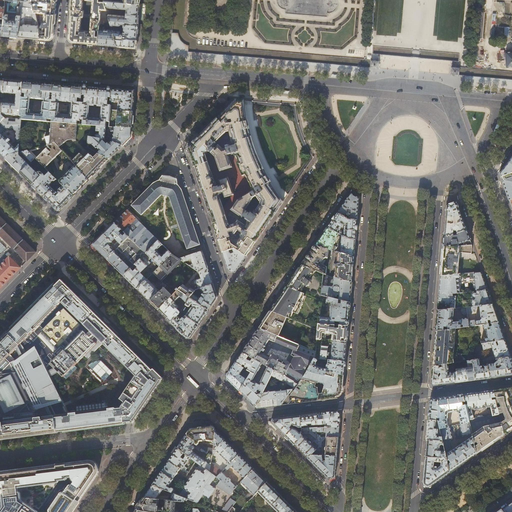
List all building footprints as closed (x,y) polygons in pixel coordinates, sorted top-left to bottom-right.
[(5,0),(4,14),(21,15),(22,6),(34,7),(32,0),(30,0),(5,0)] [(41,38),(49,39),(54,35),(56,5),(56,0),(32,0),(34,7),(35,12),(37,11),(45,12),(44,20),(43,20),(43,24),(42,24),(41,26),(44,26),(43,30),(39,30),(41,38)] [(71,0),(70,25),(69,33),(69,36),(73,41),(87,42),(98,43),(99,35),(99,34),(96,33),(96,28),(99,28),(100,24),(102,9),(107,10),(106,6),(105,1),(99,0),(98,0),(71,0)] [(109,0),(104,0),(105,1),(106,6),(127,8),(126,15),(108,14),(110,18),(111,24),(120,24),(121,24),(121,23),(124,23),(138,24),(139,13),(140,3),(109,0)] [(39,30),(35,12),(34,7),(22,6),(21,15),(20,20),(22,20),(22,18),(23,17),(24,17),(25,16),(26,14),(32,14),(32,17),(33,17),(34,18),(35,20),(35,21),(35,25),(24,23),(24,24),(23,25),(20,25),(18,36),(29,37),(41,38),(39,30)] [(21,15),(4,14),(4,17),(3,35),(10,36),(18,36),(20,25),(20,20),(21,15)] [(138,31),(138,24),(124,23),(123,32),(124,33),(123,34),(123,35),(127,35),(126,37),(137,38),(137,33),(138,31)] [(99,28),(99,34),(99,35),(98,43),(105,44),(118,45),(113,30),(113,29),(99,28)] [(122,31),(113,30),(118,45),(125,46),(136,47),(137,38),(126,37),(127,35),(123,35),(123,34),(123,33),(122,33),(121,33),(122,31)] [(370,68),(378,69),(379,61),(377,60),(371,60),(370,66),(370,68)] [(455,75),(459,76),(459,75),(459,74),(459,67),(452,67),(451,67),(451,75),(455,75)] [(16,97),(17,97),(16,104),(3,103),(2,106),(2,114),(20,116),(22,98),(23,81),(15,80),(5,79),(3,93),(10,94),(14,94),(16,94),(16,97)] [(39,82),(23,81),(22,98),(20,116),(20,120),(21,120),(50,122),(53,84),(39,82)] [(79,123),(80,119),(83,86),(67,85),(53,84),(50,122),(79,124),(79,123)] [(80,119),(83,120),(83,124),(79,123),(79,124),(98,126),(109,127),(110,110),(111,107),(111,102),(112,89),(91,87),(83,86),(80,119)] [(124,90),(112,89),(111,102),(115,102),(116,101),(119,101),(118,110),(133,112),(133,104),(134,91),(124,90)] [(276,192),(272,187),(269,183),(270,182),(267,176),(263,168),(260,162),(256,153),(250,132),(248,121),(246,122),(244,100),(243,100),(236,99),(226,109),(209,127),(201,134),(187,149),(191,161),(198,180),(204,199),(211,218),(214,228),(218,240),(228,237),(230,237),(229,232),(233,231),(235,234),(236,232),(237,230),(256,242),(269,223),(283,202),(279,197),(276,192)] [(117,110),(110,110),(109,127),(121,128),(121,125),(125,125),(125,128),(132,129),(132,120),(133,112),(118,110),(117,110)] [(19,153),(21,120),(20,120),(5,118),(0,123),(0,153),(6,159),(9,156),(19,153)] [(79,124),(50,122),(21,120),(19,153),(21,152),(28,151),(40,147),(47,145),(55,143),(57,145),(58,144),(59,142),(58,140),(63,138),(72,140),(83,152),(87,155),(85,158),(89,163),(81,171),(89,180),(98,171),(109,159),(98,153),(88,147),(88,144),(89,137),(96,138),(97,135),(97,132),(98,126),(79,124)] [(109,127),(98,126),(97,132),(100,133),(100,136),(97,135),(96,138),(103,140),(113,141),(122,146),(123,145),(123,144),(131,136),(131,132),(132,129),(125,128),(121,128),(109,127)] [(133,139),(133,132),(131,132),(131,136),(123,144),(123,145),(125,147),(133,139)] [(103,140),(96,138),(89,137),(88,144),(92,144),(96,149),(97,148),(100,151),(98,153),(109,159),(114,154),(122,146),(113,141),(111,144),(110,143),(108,144),(107,144),(105,142),(104,141),(104,142),(103,141),(103,140)] [(61,150),(57,145),(55,143),(47,145),(48,148),(37,158),(31,151),(40,149),(40,147),(28,151),(35,158),(40,163),(45,168),(62,151),(61,150)] [(61,150),(62,151),(69,158),(70,160),(74,164),(76,166),(83,160),(68,143),(61,150)] [(35,158),(28,151),(21,152),(22,153),(31,162),(35,158)] [(22,153),(21,152),(19,153),(9,156),(6,159),(12,166),(20,173),(29,165),(20,156),(22,153)] [(511,156),(509,161),(508,163),(503,168),(503,169),(499,173),(501,177),(511,173),(511,156)] [(36,172),(34,170),(40,163),(35,158),(31,162),(29,165),(20,173),(26,179),(32,186),(41,177),(44,174),(39,169),(36,172)] [(77,167),(76,166),(59,182),(60,183),(64,186),(73,196),(76,192),(84,185),(89,180),(81,171),(79,169),(77,167)] [(59,182),(48,171),(45,174),(44,174),(41,177),(32,186),(37,190),(50,203),(58,211),(65,204),(66,203),(73,196),(64,186),(62,188),(61,187),(58,190),(59,191),(58,193),(56,192),(49,185),(53,181),(54,182),(55,183),(57,185),(56,185),(58,185),(60,183),(59,182)] [(177,185),(176,184),(177,179),(176,179),(176,176),(170,175),(164,173),(163,176),(162,176),(161,180),(158,181),(152,184),(131,205),(141,215),(161,195),(162,194),(162,195),(163,195),(168,196),(169,196),(187,249),(200,244),(182,191),(180,188),(177,185)] [(511,173),(501,177),(502,182),(507,194),(509,200),(511,199),(511,173)] [(360,194),(352,189),(341,205),(342,206),(343,205),(351,193),(354,195),(359,198),(360,194)] [(358,210),(359,198),(354,195),(351,193),(343,205),(342,206),(337,213),(349,219),(357,220),(358,210)] [(462,216),(457,202),(446,206),(445,220),(444,237),(450,236),(453,235),(453,232),(456,231),(457,233),(467,230),(462,216)] [(158,241),(144,227),(127,210),(120,217),(114,223),(129,237),(146,254),(158,241)] [(337,213),(333,220),(328,228),(338,233),(340,234),(348,238),(355,240),(357,226),(357,220),(349,219),(337,213)] [(0,216),(0,234),(27,262),(36,252),(0,216)] [(144,227),(158,241),(162,245),(168,250),(172,254),(178,247),(153,222),(151,224),(149,222),(144,227)] [(108,229),(103,234),(111,242),(115,238),(117,241),(114,244),(118,248),(129,237),(114,223),(108,229)] [(336,246),(334,246),(334,245),(333,245),(333,244),(334,244),(335,243),(338,233),(328,228),(322,235),(315,245),(332,250),(335,251),(335,250),(336,246)] [(249,251),(256,242),(237,230),(236,232),(240,235),(240,237),(241,238),(235,246),(231,243),(228,237),(218,240),(222,252),(229,250),(233,249),(235,248),(246,256),(249,251)] [(467,230),(457,233),(453,235),(450,236),(444,237),(443,242),(443,248),(457,246),(458,244),(462,243),(463,246),(472,245),(469,237),(467,230)] [(103,234),(101,236),(93,244),(92,245),(93,245),(97,249),(100,252),(107,259),(118,248),(114,244),(111,242),(103,234)] [(355,248),(355,240),(348,238),(340,234),(339,239),(342,239),(341,251),(335,250),(335,251),(337,252),(354,257),(355,248)] [(93,244),(101,236),(100,235),(92,243),(92,244),(93,244)] [(115,268),(124,276),(146,254),(129,237),(118,248),(107,259),(113,265),(115,268)] [(158,241),(146,254),(124,276),(130,283),(137,289),(147,279),(140,273),(150,263),(148,260),(151,258),(159,266),(172,254),(168,250),(163,255),(161,255),(158,251),(158,250),(162,245),(158,241)] [(332,250),(315,245),(313,249),(306,260),(302,265),(316,271),(323,274),(326,274),(327,266),(323,265),(323,264),(322,264),(326,258),(327,259),(328,252),(332,253),(332,250)] [(472,245),(463,246),(457,246),(443,248),(442,264),(441,276),(457,274),(458,252),(472,253),(472,245)] [(231,254),(229,250),(222,252),(229,272),(235,273),(239,267),(246,256),(235,248),(233,249),(234,253),(231,254)] [(202,251),(198,252),(191,255),(179,259),(182,261),(184,262),(191,260),(192,263),(190,266),(197,271),(198,271),(208,268),(206,263),(203,255),(202,251)] [(354,261),(354,257),(337,252),(336,261),(335,261),(335,264),(336,264),(336,265),(335,265),(334,266),(335,267),(334,277),(343,280),(343,281),(352,282),(352,274),(354,261)] [(179,259),(172,254),(159,266),(153,273),(156,276),(162,281),(182,261),(179,259)] [(0,288),(21,268),(9,257),(0,265),(0,288)] [(315,272),(316,271),(302,265),(299,269),(291,281),(288,286),(297,291),(300,292),(305,284),(308,286),(309,286),(310,283),(310,282),(308,280),(314,272),(315,272)] [(209,273),(208,268),(198,271),(199,274),(198,274),(197,275),(196,276),(196,277),(196,278),(195,279),(196,281),(194,281),(195,284),(197,284),(198,289),(213,284),(212,280),(209,273)] [(471,278),(474,278),(475,292),(481,291),(487,289),(484,280),(481,272),(471,273),(471,278)] [(457,274),(441,276),(440,284),(439,293),(449,294),(453,294),(459,293),(458,279),(461,279),(460,274),(457,274)] [(351,292),(352,282),(343,281),(343,280),(334,277),(333,279),(332,279),(331,280),(331,283),(332,284),(333,285),(332,286),(328,286),(322,285),(321,296),(328,297),(334,299),(334,295),(335,295),(335,297),(337,297),(337,295),(339,295),(339,300),(350,303),(351,292)] [(147,279),(137,289),(143,295),(150,302),(160,292),(156,288),(157,287),(151,281),(150,282),(147,279)] [(0,439),(25,436),(56,433),(96,427),(125,424),(124,422),(130,421),(132,423),(133,423),(133,422),(147,402),(162,380),(163,378),(153,369),(152,370),(117,335),(118,334),(110,326),(109,327),(105,323),(100,318),(101,316),(80,296),(79,297),(61,280),(56,285),(54,284),(49,289),(32,306),(31,308),(12,327),(6,333),(0,339),(0,439)] [(217,296),(213,284),(198,289),(196,290),(195,291),(190,298),(209,311),(213,305),(217,299),(217,298),(217,296)] [(176,290),(177,291),(178,290),(190,298),(195,291),(192,290),(192,289),(191,289),(190,289),(189,290),(185,288),(186,287),(185,287),(183,285),(179,289),(178,288),(176,290)] [(166,286),(164,288),(160,292),(150,302),(154,306),(158,310),(172,296),(169,292),(171,290),(166,286)] [(305,294),(300,292),(297,291),(288,286),(279,299),(271,311),(287,317),(289,318),(292,311),(298,314),(303,302),(301,301),(305,294)] [(490,297),(487,289),(481,291),(475,292),(471,292),(472,296),(469,296),(469,297),(469,300),(472,300),(472,307),(493,304),(490,297)] [(177,291),(172,296),(158,310),(165,317),(171,323),(177,317),(181,313),(183,310),(182,309),(180,311),(176,308),(177,307),(177,306),(177,305),(176,305),(175,303),(175,302),(180,297),(187,303),(190,298),(178,290),(177,291)] [(455,308),(456,296),(455,296),(453,296),(453,295),(453,294),(449,294),(439,293),(439,298),(438,302),(445,303),(446,304),(451,305),(450,309),(454,308),(455,308)] [(349,313),(350,303),(339,300),(334,299),(328,297),(326,303),(330,303),(329,317),(322,317),(321,317),(320,318),(320,319),(320,324),(323,325),(348,326),(349,313)] [(190,298),(187,303),(186,305),(188,307),(189,307),(190,307),(191,308),(186,316),(199,325),(202,321),(209,311),(190,298)] [(472,307),(467,307),(468,319),(469,319),(469,314),(470,314),(470,312),(474,311),(476,308),(480,308),(481,318),(480,320),(475,320),(468,321),(469,326),(478,325),(499,322),(495,312),(493,304),(472,307)] [(457,320),(458,322),(453,322),(454,308),(450,309),(438,310),(437,320),(436,331),(456,328),(469,326),(468,321),(468,319),(467,307),(461,308),(461,312),(461,313),(462,314),(463,315),(464,315),(465,315),(466,318),(458,319),(457,320)] [(282,329),(287,317),(271,311),(269,313),(266,318),(259,328),(278,336),(281,329),(282,329)] [(110,326),(101,316),(100,318),(105,323),(109,327),(110,326)] [(181,321),(177,317),(171,323),(178,329),(183,335),(187,338),(190,338),(195,331),(199,325),(186,316),(185,316),(181,321)] [(499,322),(478,325),(478,327),(483,326),(483,330),(486,330),(487,337),(484,338),(485,340),(481,341),(482,343),(482,344),(505,340),(502,329),(499,322)] [(347,333),(348,326),(323,325),(320,324),(319,324),(316,345),(322,346),(328,346),(329,344),(329,340),(326,339),(327,334),(332,334),(332,340),(347,342),(347,333)] [(307,371),(314,358),(315,358),(316,352),(278,336),(259,328),(256,333),(248,344),(242,353),(250,357),(253,358),(262,364),(265,365),(268,367),(274,370),(294,381),(293,382),(298,385),(307,371)] [(456,328),(436,331),(435,340),(434,358),(433,366),(448,364),(452,363),(463,361),(462,353),(457,353),(457,355),(454,355),(456,328)] [(329,339),(329,340),(329,344),(333,344),(332,356),(329,356),(330,353),(327,353),(328,346),(322,346),(316,345),(316,349),(319,349),(320,348),(320,347),(321,347),(320,359),(326,359),(345,362),(346,352),(347,342),(332,340),(329,339)] [(494,355),(485,358),(486,361),(493,360),(496,359),(511,357),(508,347),(505,340),(482,344),(484,350),(492,347),(494,355)] [(485,358),(484,350),(482,344),(476,344),(475,354),(468,354),(467,361),(472,360),(479,359),(482,358),(483,358),(485,358)] [(248,360),(250,357),(242,353),(239,358),(236,363),(244,368),(246,369),(249,371),(251,372),(256,375),(258,371),(259,371),(261,367),(260,367),(262,364),(253,358),(251,361),(250,361),(248,360)] [(511,359),(511,357),(496,359),(497,361),(495,363),(493,363),(493,360),(486,361),(487,365),(490,378),(495,377),(503,376),(511,375),(511,359)] [(345,362),(326,359),(326,363),(327,363),(326,368),(315,365),(316,362),(316,361),(317,361),(317,360),(317,359),(316,359),(315,358),(314,358),(307,371),(325,376),(326,371),(344,375),(344,368),(345,362)] [(479,359),(472,360),(476,380),(478,380),(482,379),(486,379),(490,378),(487,365),(483,365),(483,367),(482,368),(481,368),(481,366),(479,359)] [(464,382),(476,380),(472,360),(467,361),(468,367),(456,369),(456,372),(453,372),(455,383),(464,382)] [(463,361),(452,363),(453,369),(455,369),(454,367),(464,366),(463,361)] [(240,374),(244,368),(236,363),(231,369),(227,375),(227,377),(228,379),(233,384),(240,391),(242,387),(247,379),(244,377),(245,376),(243,375),(242,376),(240,374)] [(447,374),(447,372),(449,372),(448,364),(433,366),(432,376),(432,384),(433,386),(442,385),(455,383),(453,372),(451,373),(450,374),(447,374)] [(272,376),(274,370),(268,367),(260,385),(253,381),(256,375),(251,372),(249,376),(247,379),(242,387),(240,391),(249,400),(252,403),(256,407),(263,393),(266,387),(270,379),(272,376)] [(293,388),(292,390),(263,393),(256,407),(257,408),(272,406),(281,405),(292,390),(294,390),(298,385),(293,382),(294,381),(274,370),(272,376),(293,388)] [(343,387),(344,375),(326,371),(325,376),(307,371),(298,385),(294,390),(292,390),(281,405),(318,401),(319,396),(318,395),(318,393),(318,392),(317,390),(317,388),(317,387),(315,387),(316,383),(310,381),(310,380),(316,381),(323,383),(326,384),(323,396),(335,398),(337,398),(338,398),(339,397),(340,396),(341,395),(342,394),(342,393),(343,387)] [(319,396),(318,401),(320,401),(328,400),(339,398),(342,395),(342,393),(342,394),(341,395),(340,396),(339,397),(338,398),(337,398),(335,398),(323,396),(326,384),(323,383),(324,385),(323,393),(319,394),(319,396)] [(511,394),(510,388),(494,390),(499,414),(501,422),(504,435),(511,429),(511,412),(511,411),(508,401),(510,400),(510,399),(511,396),(511,394)] [(484,391),(463,394),(469,420),(474,418),(472,409),(474,409),(475,409),(475,410),(487,408),(487,407),(491,407),(493,415),(499,414),(494,390),(484,391)] [(469,420),(463,394),(439,398),(437,398),(437,399),(436,399),(433,399),(430,401),(429,410),(429,420),(436,420),(438,421),(440,429),(449,427),(448,421),(448,413),(450,412),(456,411),(458,412),(461,424),(469,422),(469,420)] [(309,414),(300,415),(301,427),(301,429),(307,428),(307,424),(311,424),(311,425),(323,425),(324,424),(323,421),(326,421),(326,423),(326,424),(325,424),(325,427),(339,427),(340,422),(340,414),(338,411),(328,412),(309,414)] [(276,429),(277,428),(280,431),(285,436),(293,428),(291,427),(292,425),(293,425),(299,428),(301,427),(300,415),(285,417),(273,419),(272,421),(271,422),(270,424),(276,429)] [(436,426),(436,420),(429,420),(428,427),(427,440),(443,441),(442,437),(437,436),(438,434),(438,433),(438,430),(438,429),(435,429),(435,427),(436,426)] [(472,435),(469,422),(461,424),(449,427),(440,429),(442,437),(443,441),(444,445),(445,451),(451,448),(450,446),(450,445),(450,443),(450,442),(451,440),(453,439),(470,434),(471,437),(446,454),(447,458),(450,472),(477,454),(472,435)] [(504,435),(501,422),(484,426),(472,435),(477,454),(504,435)] [(189,431),(187,435),(195,440),(195,444),(199,446),(199,447),(212,455),(212,452),(213,448),(205,447),(199,442),(200,441),(206,441),(214,442),(216,430),(213,428),(211,426),(200,428),(191,429),(189,431)] [(339,433),(339,427),(325,427),(317,427),(307,428),(301,429),(301,434),(309,433),(319,441),(323,437),(321,437),(316,433),(316,431),(320,432),(326,432),(326,437),(338,437),(339,433)] [(296,430),(293,428),(285,436),(287,438),(289,440),(292,442),(294,445),(303,436),(301,434),(301,433),(300,433),(296,430)] [(219,434),(216,430),(214,442),(213,448),(212,452),(225,439),(219,434)] [(298,448),(301,452),(308,458),(311,455),(319,447),(319,441),(309,433),(301,434),(303,436),(294,445),(298,448)] [(198,448),(199,446),(195,444),(195,440),(187,435),(182,441),(178,448),(190,457),(200,465),(209,472),(211,463),(212,455),(199,447),(199,448),(199,450),(201,451),(203,451),(208,454),(204,460),(194,452),(193,450),(195,448),(198,450),(198,449),(198,448)] [(323,437),(319,441),(319,447),(311,455),(322,455),(326,456),(337,456),(338,447),(338,437),(326,437),(323,437)] [(231,445),(225,439),(212,452),(212,455),(216,451),(227,462),(226,464),(228,466),(239,454),(231,445)] [(444,445),(443,441),(427,440),(426,448),(425,456),(447,458),(446,454),(445,451),(440,451),(440,446),(442,445),(444,445)] [(178,448),(175,446),(171,453),(173,454),(169,461),(180,469),(182,466),(184,467),(190,457),(178,448)] [(245,460),(239,454),(228,466),(227,466),(225,469),(227,471),(231,466),(244,479),(254,468),(245,460)] [(323,461),(322,455),(311,455),(308,458),(312,462),(318,468),(329,479),(332,478),(335,477),(336,466),(337,456),(326,456),(326,462),(325,463),(323,461)] [(424,471),(423,482),(424,484),(424,485),(426,486),(427,487),(429,487),(430,486),(431,485),(450,472),(447,458),(425,456),(424,471)] [(2,495),(3,506),(0,511),(71,511),(72,511),(73,511),(73,510),(77,503),(78,503),(79,503),(78,502),(79,502),(91,484),(98,474),(98,473),(98,472),(99,471),(99,467),(98,466),(96,463),(94,461),(93,461),(90,460),(89,460),(59,463),(38,466),(0,470),(0,489),(3,489),(4,493),(3,494),(2,495)] [(167,463),(166,465),(177,473),(180,469),(169,461),(167,463)] [(211,463),(209,472),(216,477),(221,472),(222,471),(211,463)] [(164,468),(161,472),(173,479),(175,476),(177,473),(166,465),(164,468)] [(216,477),(209,472),(200,465),(197,468),(183,488),(184,488),(179,495),(188,499),(190,500),(193,501),(197,503),(203,495),(209,498),(215,488),(210,484),(213,480),(218,484),(217,486),(229,495),(233,490),(216,477)] [(260,474),(254,468),(244,479),(241,482),(254,495),(258,492),(268,482),(265,479),(260,474)] [(173,479),(161,472),(157,478),(153,484),(167,490),(172,492),(173,490),(174,489),(173,488),(172,488),(171,488),(170,488),(168,487),(169,486),(170,486),(173,483),(171,482),(173,479)] [(227,478),(221,472),(216,477),(233,490),(238,485),(235,482),(233,484),(230,481),(231,481),(231,479),(229,478),(227,477),(227,478)] [(271,485),(268,482),(258,492),(278,511),(298,511),(294,508),(290,503),(286,500),(280,494),(275,489),(271,485)] [(167,491),(167,490),(153,484),(148,491),(144,498),(169,500),(169,496),(163,495),(162,496),(159,496),(161,492),(164,493),(165,493),(166,493),(166,492),(167,491)] [(176,494),(174,493),(174,496),(173,496),(172,496),(172,497),(172,498),(173,498),(173,500),(176,501),(184,501),(185,500),(187,501),(188,499),(179,495),(176,494)] [(169,500),(144,498),(140,503),(136,509),(152,511),(174,511),(176,501),(173,500),(169,500)] [(227,511),(232,506),(235,502),(230,498),(221,509),(225,511),(227,511)] [(511,511),(511,503),(502,511),(501,509),(497,511),(511,511)]
